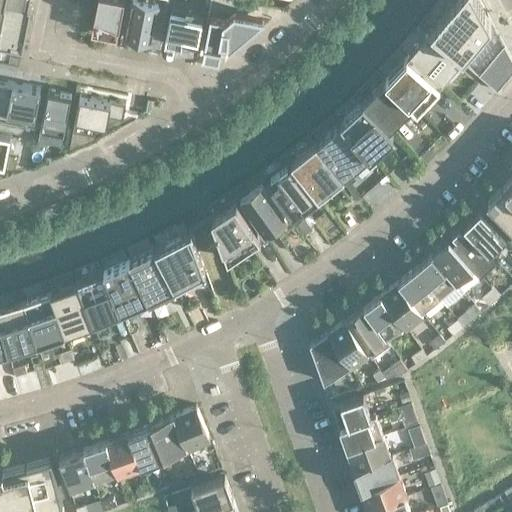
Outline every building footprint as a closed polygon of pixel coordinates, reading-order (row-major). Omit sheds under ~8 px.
[(0,0),(0,39),(22,44),(30,2),(28,2),(28,0),(0,0)] [(97,0),(97,8),(95,8),(94,16),(95,17),(91,32),(107,33),(109,25),(118,27),(119,14),(123,0),(97,0)] [(136,0),(131,0),(124,38),(150,43),(158,4),(136,0)] [(478,0),(453,0),(430,28),(462,55),(490,22),(478,0)] [(202,13),(171,7),(164,44),(195,50),(202,13)] [(203,51),(203,54),(218,57),(219,54),(260,19),(263,17),(234,11),(226,17),(210,14),(203,51)] [(427,32),(406,56),(439,85),(460,60),(427,32)] [(406,56),(385,79),(412,105),(416,109),(439,85),(406,56)] [(486,61),(476,74),(496,90),(506,78),(486,61)] [(40,87),(0,79),(0,105),(7,107),(6,111),(34,116),(40,87)] [(412,105),(385,79),(362,101),(389,128),(412,105)] [(39,133),(62,137),(71,93),(48,89),(39,133)] [(125,104),(79,95),(73,125),(95,130),(96,122),(106,124),(108,116),(122,119),(125,104)] [(362,101),(339,122),(368,155),(393,132),(389,128),(362,101)] [(368,155),(339,122),(315,142),(342,175),(343,176),(369,155),(368,155)] [(0,134),(0,164),(4,166),(9,136),(0,134)] [(341,175),(315,142),(313,144),(313,145),(294,160),(293,160),(291,162),(317,195),(316,195),(317,196),(318,195),(326,189),(327,188),(333,183),(333,184),(334,183),(334,182),(341,176),(342,177),(343,176),(342,175),(341,175)] [(295,213),(304,207),(304,206),(313,199),(314,200),(318,197),(317,196),(316,195),(291,162),(287,165),(288,166),(279,172),(278,172),(270,178),(266,180),(291,216),(295,214),(295,213)] [(286,218),(262,183),(240,198),(264,235),(265,234),(274,228),(275,227),(275,226),(286,218)] [(511,183),(506,189),(502,185),(501,187),(505,192),(491,205),(487,201),(485,203),(511,229),(511,183)] [(260,237),(236,201),(212,216),(227,259),(260,237)] [(480,208),(463,224),(489,252),(506,235),(480,208)] [(304,219),(297,223),(304,233),(311,228),(304,219)] [(451,235),(455,239),(452,242),(448,238),(447,239),(479,274),(495,260),(463,224),(462,225),(466,229),(463,232),(459,228),(451,235)] [(189,229),(156,247),(155,247),(154,247),(174,286),(175,286),(204,270),(204,271),(205,270),(190,228),(189,229)] [(456,282),(472,267),(447,239),(431,253),(456,282)] [(154,247),(129,259),(147,299),(174,286),(154,247)] [(456,282),(431,253),(414,267),(439,296),(456,282)] [(147,299),(129,259),(103,271),(120,311),(147,299)] [(414,267),(397,280),(421,310),(439,296),(414,267)] [(120,311),(103,271),(77,281),(92,323),(120,311)] [(397,280),(380,293),(403,324),(404,326),(423,312),(421,310),(397,280)] [(92,323),(77,281),(50,291),(64,333),(92,323)] [(489,304),(498,296),(491,287),(482,295),(489,304)] [(36,342),(41,358),(52,354),(47,339),(64,333),(50,291),(23,300),(36,342)] [(403,324),(380,293),(363,306),(385,337),(403,324)] [(36,342),(23,300),(0,306),(0,323),(7,350),(36,342)] [(472,318),(480,311),(474,303),(466,310),(472,318)] [(386,339),(385,337),(363,306),(345,319),(368,352),(372,357),(390,344),(386,339)] [(453,333),(463,325),(457,318),(448,326),(453,333)] [(345,319),(327,331),(349,364),(368,352),(345,319)] [(313,340),(309,342),(323,382),(330,377),(330,378),(331,377),(342,369),(342,370),(343,369),(349,364),(327,331),(324,333),(323,333),(323,334),(314,340),(313,339),(313,340)] [(435,348),(444,340),(439,333),(430,341),(435,348)] [(416,362),(426,355),(421,348),(411,355),(416,362)] [(69,349),(57,353),(60,362),(72,358),(69,349)] [(400,358),(382,371),(386,378),(403,372),(407,368),(400,358)] [(13,368),(15,375),(26,372),(24,364),(13,368)] [(373,374),(377,381),(386,378),(380,368),(373,374)] [(411,401),(408,392),(400,395),(403,404),(411,401)] [(331,405),(339,427),(370,416),(363,394),(331,405)] [(418,422),(411,401),(403,404),(398,406),(404,426),(418,422)] [(195,404),(173,414),(187,447),(210,437),(195,404)] [(173,414),(151,423),(164,456),(187,447),(173,414)] [(370,416),(339,427),(346,447),(382,434),(375,414),(370,416)] [(151,423),(128,432),(141,465),(164,456),(151,423)] [(414,446),(425,442),(420,426),(409,430),(414,446)] [(128,432),(106,440),(117,472),(116,472),(117,474),(141,465),(128,432)] [(382,434),(346,447),(354,467),(390,455),(382,434)] [(106,440),(83,448),(93,480),(94,479),(116,472),(117,472),(106,440)] [(429,452),(425,442),(414,446),(413,446),(417,456),(429,452)] [(83,448),(59,456),(70,490),(95,481),(94,479),(93,480),(83,448)] [(390,455),(354,467),(361,488),(399,474),(392,454),(390,455)] [(0,511),(63,511),(51,458),(24,465),(0,471),(0,511)] [(196,467),(199,476),(206,473),(203,464),(196,467)] [(439,481),(435,468),(425,471),(430,484),(439,481)] [(224,474),(191,486),(199,510),(200,510),(232,498),(233,498),(224,474)] [(399,474),(361,488),(368,508),(404,495),(404,496),(406,495),(399,474)] [(145,483),(137,485),(138,489),(135,490),(138,497),(151,493),(148,486),(146,486),(145,483)] [(437,504),(446,501),(440,483),(431,486),(437,504)] [(404,495),(368,508),(369,511),(410,511),(404,496),(404,495)] [(100,500),(103,509),(116,505),(113,496),(100,500)] [(237,511),(232,498),(200,510),(200,511),(237,511)] [(490,498),(481,504),(485,511),(488,511),(496,508),(490,498)] [(88,511),(85,503),(75,507),(77,511),(88,511)] [(447,503),(435,507),(437,511),(445,511),(449,511),(447,503)]
